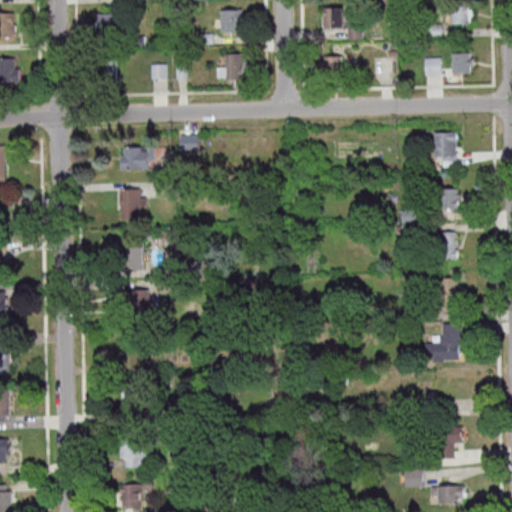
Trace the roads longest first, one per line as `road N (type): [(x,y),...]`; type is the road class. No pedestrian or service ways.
road 1 (residential): [(511,101),(0,117)]
road 2 (residential): [(66,511),(56,0)]
road 3 (residential): [(511,226),(506,0)]
